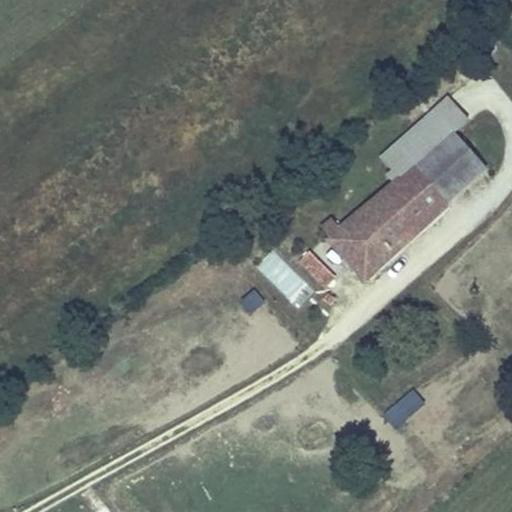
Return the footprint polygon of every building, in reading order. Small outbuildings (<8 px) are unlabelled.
[(460,88),(477,72),(464,56),(446,68),(460,88)] [(457,133),(437,110),(386,155),(405,178),(457,133)] [(482,161),(457,133),(405,178),(357,219),(348,210),(328,228),(335,236),(332,239),(340,248),(352,238),(378,267),(451,203),(444,195),(482,161)] [(488,169),(482,161),(444,195),(451,203),(488,169)] [(352,238),(340,248),(367,277),(378,267),(352,238)] [(290,302),(308,286),(274,249),(256,266),(290,302)] [(337,277),(311,251),(302,260),(328,286),(337,277)]
